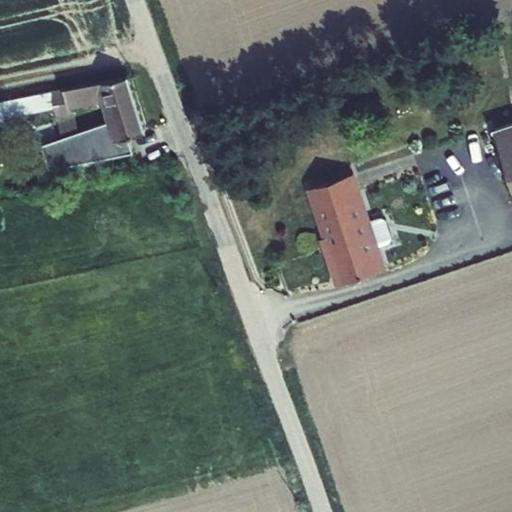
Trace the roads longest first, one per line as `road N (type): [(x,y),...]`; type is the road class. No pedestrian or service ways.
road 1 (unclassified): [(134,0),(322,511)]
road 2 (track): [(0,84),(152,51)]
